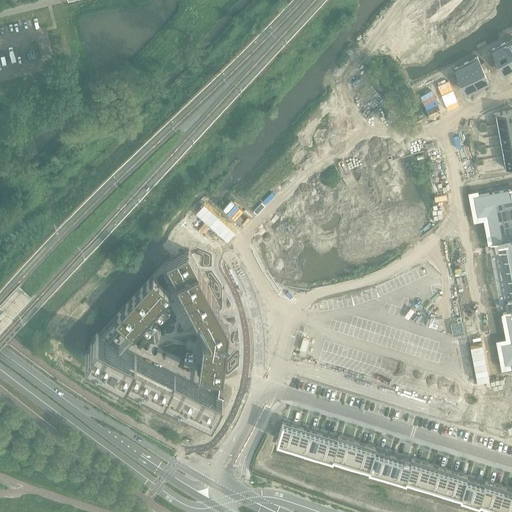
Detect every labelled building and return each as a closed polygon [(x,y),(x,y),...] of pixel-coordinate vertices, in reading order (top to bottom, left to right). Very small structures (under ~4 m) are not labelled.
[(449,0),(433,0),(432,1),(449,16),(457,7),(449,0)] [(432,1),(424,10),(438,24),(447,15),(448,17),(449,16),(432,1)] [(411,20),(403,29),(419,44),(428,35),(411,20)] [(403,29),(394,38),(409,52),(417,43),(419,44),(403,29)] [(511,40),(503,45),(511,61),(511,40)] [(496,57),(492,59),(495,64),(498,63),(504,74),(511,69),(511,61),(503,45),(492,51),(496,57)] [(477,58),(466,64),(478,87),(489,81),(483,70),(487,69),(484,63),(481,65),(477,58)] [(458,76),(455,78),(457,83),(461,81),(467,92),(478,87),(466,64),(455,69),(458,76)] [(438,70),(426,75),(437,98),(449,92),(442,78),(446,76),(443,70),(439,72),(438,70)] [(415,83),(412,85),(414,90),(418,89),(424,103),(437,98),(426,75),(414,81),(415,83)] [(331,102),(323,108),(336,123),(344,117),(343,116),(339,111),(331,102)] [(323,108),(316,115),(329,129),(336,123),(323,108)] [(511,109),(494,113),(496,124),(511,121),(511,109)] [(316,115),(309,121),(321,136),(329,129),(316,115)] [(309,121),(301,127),(314,142),(321,136),(309,121)] [(511,121),(496,124),(498,135),(511,132),(511,121)] [(301,127),(294,134),(298,138),(302,143),(306,147),(306,148),(314,142),(301,127)] [(511,132),(498,135),(500,146),(511,143),(511,132)] [(431,141),(418,155),(424,161),(437,147),(431,141)] [(511,143),(500,146),(502,156),(511,154),(511,143)] [(437,147),(424,161),(429,166),(443,152),(437,147)] [(443,152),(429,166),(430,167),(435,172),(448,158),(443,152)] [(511,154),(502,156),(504,167),(511,165),(511,154)] [(448,158),(435,172),(443,180),(456,165),(448,158)] [(362,163),(347,175),(354,184),(370,172),(362,163)] [(257,169),(250,176),(265,189),(271,182),(271,181),(266,177),(262,173),(257,169)] [(370,172),(354,184),(361,192),(376,180),(370,172)] [(250,176),(244,183),(258,196),(265,189),(250,176)] [(376,180),(361,192),(368,201),(383,188),(376,180)] [(240,187),(237,190),(252,204),(258,196),(244,183),(241,187),(240,187)] [(335,188),(318,198),(324,207),(341,197),(335,188)] [(383,188),(368,201),(375,209),(390,197),(389,195),(388,195),(383,188)] [(511,188),(474,196),(477,217),(488,215),(493,243),(491,244),(491,245),(497,244),(499,251),(499,252),(504,251),(506,260),(504,261),(505,261),(506,261),(508,270),(506,271),(507,271),(508,271),(509,280),(508,280),(508,281),(510,281),(511,290),(510,290),(510,291),(511,291),(511,293),(511,300),(508,301),(510,310),(503,312),(503,313),(506,313),(511,342),(501,344),(505,365),(511,363),(511,188)] [(237,190),(231,197),(245,211),(252,204),(237,190)] [(231,197),(224,205),(233,213),(238,217),(238,218),(245,211),(231,197)] [(341,197),(324,207),(329,217),(346,206),(341,197)] [(390,197),(375,209),(382,217),(397,205),(390,197)] [(397,205),(382,217),(389,226),(404,213),(397,205)] [(346,206),(329,217),(335,226),(352,216),(346,206)] [(404,213),(389,226),(395,234),(411,222),(404,213)] [(352,216),(335,226),(341,235),(357,225),(352,216)] [(411,222),(395,234),(403,243),(418,230),(411,222)] [(357,225),(341,235),(346,244),(363,234),(357,225)] [(363,234),(346,244),(352,253),(369,243),(363,234)] [(289,239),(271,247),(276,257),(294,249),(289,239)] [(369,243),(352,253),(358,263),(374,252),(369,243)] [(294,249),(276,257),(280,267),(298,259),(294,249)] [(182,253),(167,262),(198,320),(201,319),(210,336),(211,338),(211,341),(203,340),(199,373),(214,375),(213,384),(220,385),(221,376),(223,376),(229,327),(220,309),(189,250),(182,253)] [(374,252),(358,263),(363,272),(380,262),(374,252)] [(298,259),(280,267),(285,276),(302,268),(298,259)] [(302,268),(285,276),(289,287),(307,279),(302,268)] [(152,277),(115,318),(133,334),(171,293),(152,277)] [(378,334),(376,346),(396,349),(398,338),(378,334)] [(96,335),(85,356),(212,421),(223,399),(96,335)] [(306,342),(305,353),(325,354),(325,343),(306,342)] [(376,346),(374,357),(393,360),(396,349),(376,346)] [(427,346),(423,357),(442,364),(446,353),(427,346)] [(305,353),(305,361),(324,362),(325,354),(305,353)] [(374,357),(372,368),(391,372),(393,360),(374,357)] [(423,357),(420,368),(438,374),(442,364),(423,357)] [(305,361),(305,369),(324,370),(324,362),(305,361)] [(372,368),(370,379),(389,383),(391,372),(372,368)] [(420,368),(416,379),(434,385),(438,374),(420,368)] [(305,369),(304,377),(324,378),(324,370),(305,369)] [(370,379),(368,391),(387,395),(389,383),(370,379)] [(416,379),(412,389),(430,396),(434,385),(416,379)] [(412,389),(408,400),(426,407),(430,396),(412,389)] [(484,393),(479,402),(496,412),(502,402),(484,393)] [(476,409),(493,418),(496,412),(479,402),(476,408),(476,409)] [(476,409),(472,416),(489,425),(493,418),(476,409)] [(472,416),(468,423),(485,433),(489,425),(472,416)] [(283,419),(277,438),(286,441),(292,422),(283,419)] [(292,422),(286,441),(295,444),(301,425),(292,422)] [(301,425),(295,444),(305,447),(311,428),(301,425)] [(311,428),(305,447),(314,450),(320,431),(311,428)] [(320,431),(314,450),(323,453),(329,434),(320,431)] [(329,434),(323,453),(332,455),(338,436),(339,435),(338,434),(337,436),(329,434)] [(338,436),(332,455),(333,456),(333,454),(342,456),(347,439),(348,437),(339,435),(338,436)] [(347,439),(342,456),(351,459),(356,442),(357,440),(348,437),(347,439)] [(356,442),(351,459),(360,462),(366,445),(366,443),(357,440),(356,442)] [(366,445),(360,462),(369,465),(368,467),(369,467),(375,448),(375,446),(366,443),(366,445)] [(375,448),(369,467),(378,470),(384,451),(375,448),(376,446),(375,446),(375,448)] [(384,451),(378,470),(387,472),(393,453),(384,451)] [(393,453),(387,472),(396,475),(402,456),(393,453)] [(402,456),(396,475),(406,478),(411,459),(412,457),(411,459),(402,456)] [(411,459),(406,478),(407,476),(415,479),(421,462),(421,460),(412,457),(411,459)] [(421,462),(415,479),(425,482),(430,465),(430,463),(421,460),(421,462)] [(430,465),(425,482),(434,485),(439,468),(440,466),(430,463),(430,465)] [(439,468),(434,485),(443,487),(448,470),(449,468),(440,466),(439,468)] [(448,470),(443,487),(452,490),(457,473),(458,471),(449,468),(448,470)] [(457,473),(452,490),(461,493),(460,495),(461,495),(467,476),(467,474),(458,471),(457,473)] [(467,476),(461,495),(470,498),(476,479),(467,476),(468,474),(467,474),(467,476)] [(476,479),(470,498),(479,501),(485,482),(485,480),(484,481),(476,479)] [(485,482),(479,501),(480,499),(489,502),(494,485),(495,483),(485,480),(485,482)] [(494,485),(489,502),(498,505),(503,487),(504,485),(495,483),(494,485)] [(503,487),(498,505),(507,507),(511,491),(511,487),(504,485),(503,487)]
